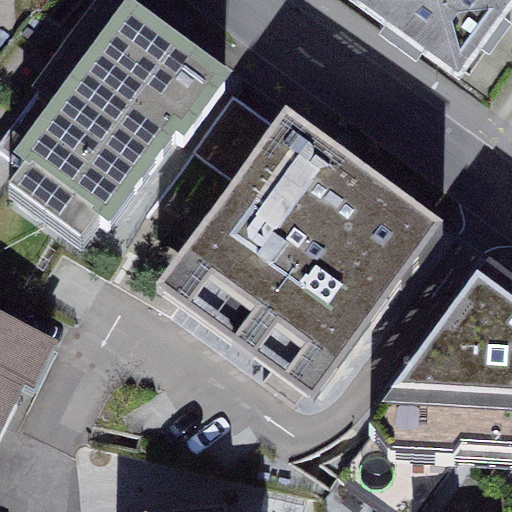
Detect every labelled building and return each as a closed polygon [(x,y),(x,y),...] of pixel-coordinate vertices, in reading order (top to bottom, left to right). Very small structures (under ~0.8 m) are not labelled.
[(362,0),(458,69),(508,0),(362,0)] [(125,19),(16,171),(23,177),(8,198),(80,250),(96,229),(106,236),(168,149),(178,156),(226,91),(125,19)] [(164,289),(316,401),(443,231),(290,118),(164,289)] [(417,511),(448,466),(511,469),(511,279),(491,265),(342,472),(388,511),(417,511)] [(0,338),(0,434),(38,357),(0,338)] [(230,511),(230,501),(139,509),(139,511),(230,511)]
